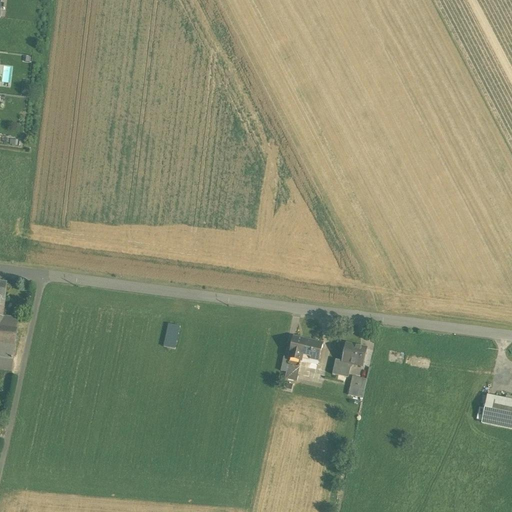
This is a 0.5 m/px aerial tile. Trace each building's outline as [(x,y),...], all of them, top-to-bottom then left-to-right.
[(18,320),(3,318),(0,317),(0,327),(17,330),(18,320)] [(180,327),(168,325),(163,347),(175,350),(180,327)] [(0,327),(0,344),(15,346),(17,330),(0,327)] [(305,340),(294,338),(289,360),(301,362),(302,358),(301,358),(305,340)] [(322,344),(305,340),(301,358),(302,358),(319,362),(322,344)] [(15,346),(0,344),(0,358),(13,360),(15,346)] [(367,350),(345,345),(341,362),(349,364),(363,367),(367,350)] [(13,360),(0,358),(0,370),(12,372),(13,360)] [(289,360),(283,358),(280,372),(286,373),(289,360)] [(301,362),(289,360),(286,373),(298,375),(301,362)] [(341,362),(335,361),(332,375),(345,378),(349,364),(341,362)] [(298,375),(286,373),(284,380),(296,382),(298,375)] [(366,381),(352,378),(348,396),(362,399),(366,381)] [(511,401),(487,397),(482,424),(511,429),(511,401)]
